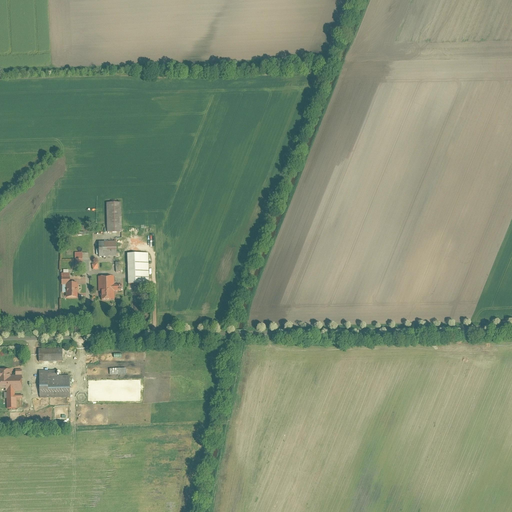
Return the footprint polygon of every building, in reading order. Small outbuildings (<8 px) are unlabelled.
[(106,204),(107,233),(121,233),(121,204),(106,204)] [(116,242),(99,243),(99,258),(116,257),(116,242)] [(82,254),(75,254),(75,268),(83,268),(82,254)] [(148,254),(127,254),(127,285),(149,285),(148,254)] [(61,285),(69,285),(70,274),(61,274),(61,285)] [(98,292),(101,292),(101,300),(114,300),(114,291),(121,291),(121,285),(114,285),(114,277),(98,277),(98,292)] [(65,291),(65,299),(77,299),(77,285),(69,285),(61,285),(61,291),(65,291)] [(0,380),(1,380),(1,389),(8,389),(16,389),(24,389),(24,376),(13,377),(13,370),(0,370),(0,380)] [(58,371),(40,371),(41,398),(71,397),(71,376),(58,377),(58,371)] [(8,389),(8,409),(19,409),(19,399),(25,399),(24,395),(17,395),(16,389),(8,389)]
